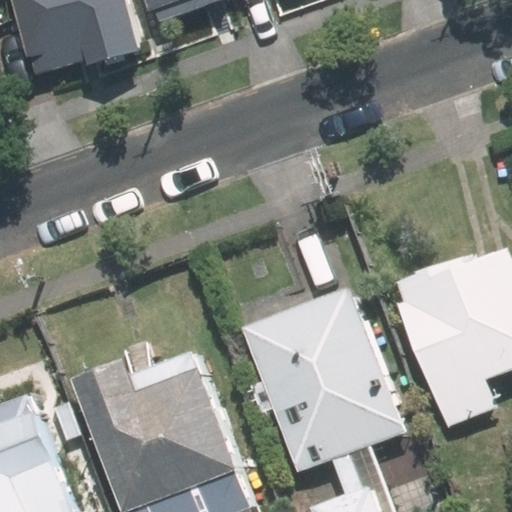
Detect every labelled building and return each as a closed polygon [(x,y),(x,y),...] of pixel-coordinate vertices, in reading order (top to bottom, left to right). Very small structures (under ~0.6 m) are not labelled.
[(20,0),(41,79),(97,65),(99,69),(150,57),(134,0),(20,0)] [(169,27),(233,4),(231,0),(155,0),(161,17),(165,16),(169,27)] [(409,309),(401,311),(442,431),(494,412),(485,387),(511,377),(511,259),(471,274),(469,265),(402,289),(409,309)] [(392,511),(371,450),(378,449),(374,440),(404,430),(357,296),(246,335),(293,469),(304,465),(306,474),(334,464),(347,504),(325,511),(392,511)] [(242,476),(200,363),(136,385),(130,367),(76,387),(120,511),(250,511),(238,477),(242,476)] [(71,511),(35,404),(0,416),(0,511),(71,511)]
